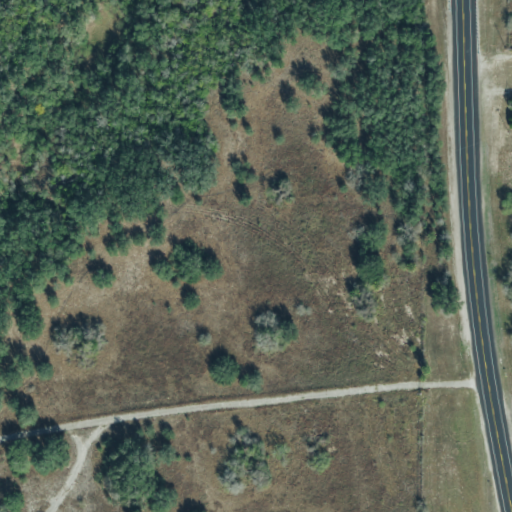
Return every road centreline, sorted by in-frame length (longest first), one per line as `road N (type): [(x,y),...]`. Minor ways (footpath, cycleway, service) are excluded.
road 1 (track): [(0,438),(246,385),(488,381)]
road 2 (trunk): [(457,0),(469,220),(488,381),(511,489)]
